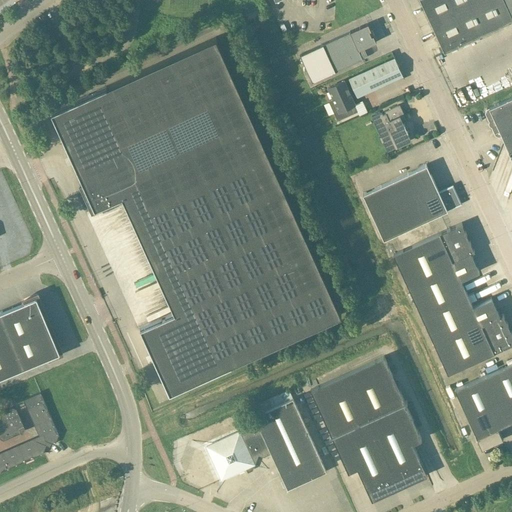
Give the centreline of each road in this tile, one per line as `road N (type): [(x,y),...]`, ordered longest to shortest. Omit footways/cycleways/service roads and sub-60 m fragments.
road 1 (unclassified): [(511,251),(391,0)]
road 2 (secondary): [(134,448),(127,406),(61,255)]
road 3 (secondary): [(61,255),(0,120)]
road 4 (unclassified): [(134,448),(94,454),(0,497)]
